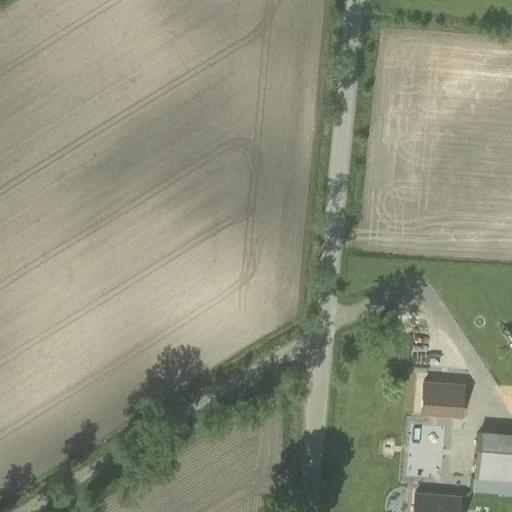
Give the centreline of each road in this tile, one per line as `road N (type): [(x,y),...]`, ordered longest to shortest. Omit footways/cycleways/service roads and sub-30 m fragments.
road 1 (unclassified): [(321,345),(353,0)]
road 2 (unclassified): [(27,511),(281,356),(321,345)]
road 3 (unclassified): [(304,511),(321,345)]
